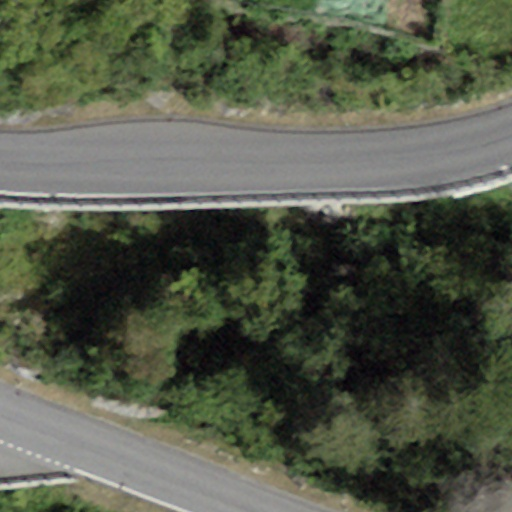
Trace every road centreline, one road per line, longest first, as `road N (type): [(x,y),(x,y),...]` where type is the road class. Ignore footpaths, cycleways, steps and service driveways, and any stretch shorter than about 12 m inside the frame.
road 1 (residential): [(0,162),(256,167),(413,157),(511,134)]
road 2 (residential): [(259,511),(0,413)]
